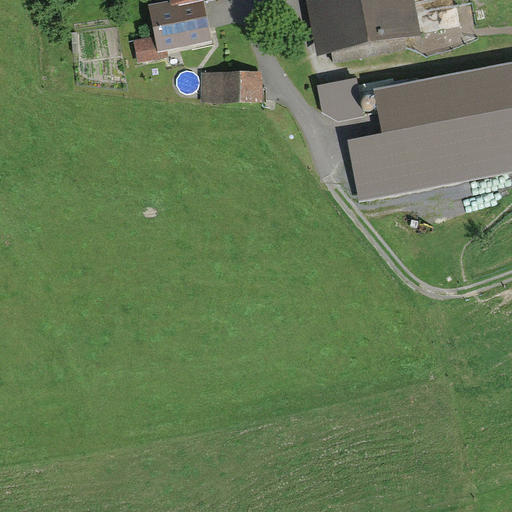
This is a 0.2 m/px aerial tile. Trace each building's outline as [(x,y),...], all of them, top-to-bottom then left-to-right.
[(141,65),(168,59),(166,52),(213,43),(205,4),(222,0),(172,0),(174,4),(150,9),(156,37),(136,41),(141,65)] [(425,36),(417,0),(308,0),(320,57),(425,36)] [(344,179),(429,155),(410,89),(404,90),(398,69),(322,91),(328,112),(325,112),(344,179)] [(264,104),(265,75),(207,74),(206,103),(264,104)] [(282,105),(269,114),(289,142),(302,133),(282,105)]
